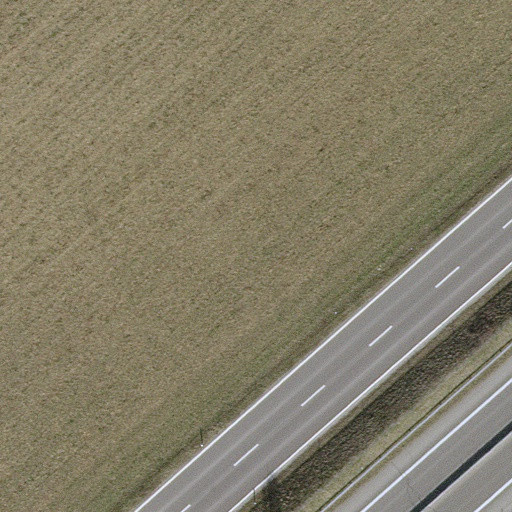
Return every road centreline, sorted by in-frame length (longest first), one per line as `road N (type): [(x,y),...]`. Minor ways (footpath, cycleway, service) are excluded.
road 1 (primary): [(185,511),(511,222)]
road 2 (trunk): [(511,403),(389,511)]
